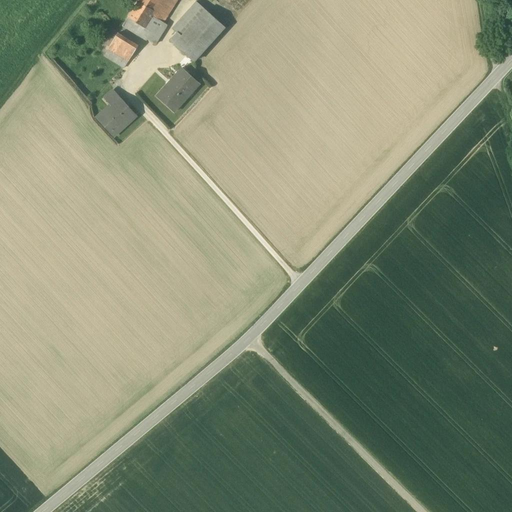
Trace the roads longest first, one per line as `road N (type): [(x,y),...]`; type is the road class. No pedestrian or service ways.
road 1 (unclassified): [(511,60),(249,339),(45,511)]
road 2 (track): [(420,511),(249,339)]
road 3 (track): [(0,115),(93,0)]
